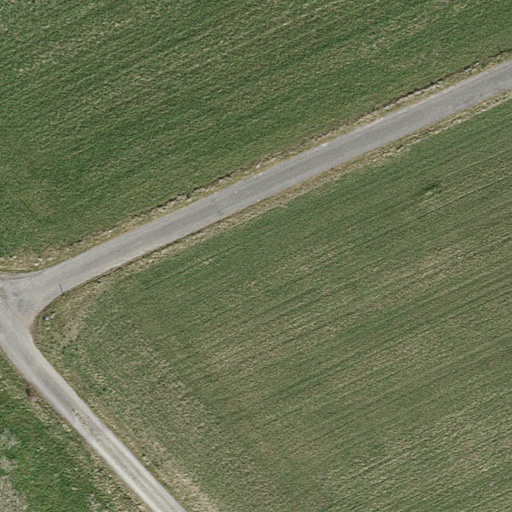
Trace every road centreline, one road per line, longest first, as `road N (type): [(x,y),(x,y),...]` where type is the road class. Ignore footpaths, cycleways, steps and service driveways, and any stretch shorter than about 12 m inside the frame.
road 1 (track): [(0,299),(511,69)]
road 2 (track): [(167,511),(0,338)]
